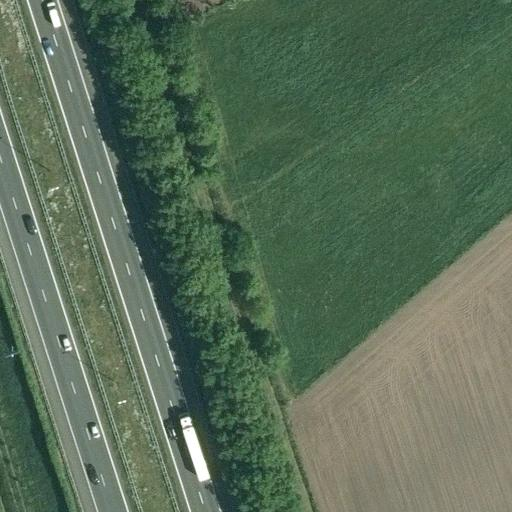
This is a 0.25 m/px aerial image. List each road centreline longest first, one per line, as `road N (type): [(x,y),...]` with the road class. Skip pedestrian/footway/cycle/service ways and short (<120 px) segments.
road 1 (motorway): [(205,511),(42,0)]
road 2 (motorway): [(0,158),(112,511)]
